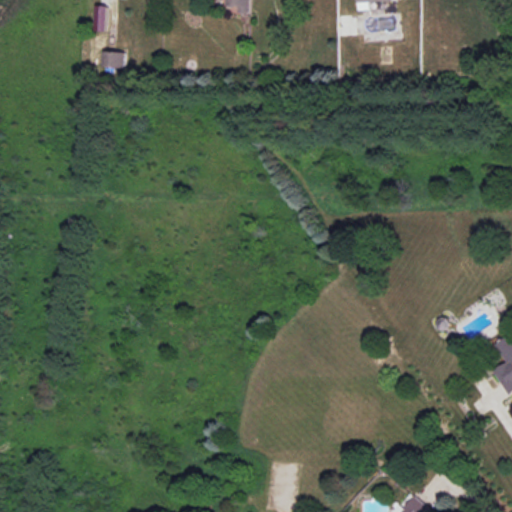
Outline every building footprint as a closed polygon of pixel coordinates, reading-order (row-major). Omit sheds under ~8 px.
[(226,0),(227,6),(238,6),(238,13),(251,13),(250,0),(226,0)] [(97,31),(109,31),(110,6),(98,5),(97,31)] [(122,45),(99,45),(98,66),(121,67),(122,45)] [(511,314),(468,343),(502,396),(511,389),(511,314)] [(409,487),(388,511),(429,511),(433,507),(409,487)]
